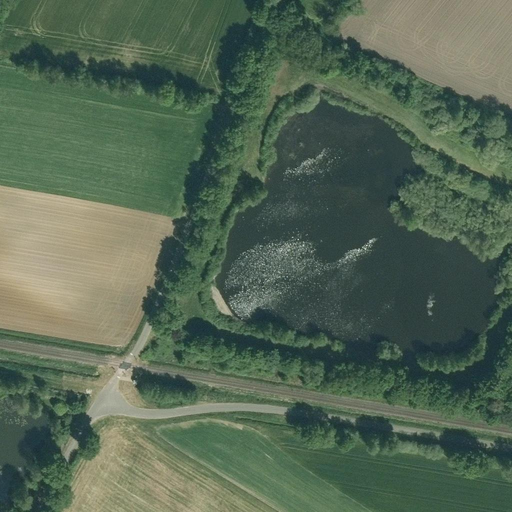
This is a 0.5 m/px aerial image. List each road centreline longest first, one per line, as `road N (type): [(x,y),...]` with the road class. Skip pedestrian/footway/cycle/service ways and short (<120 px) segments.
road 1 (residential): [(279,0),(142,337),(40,511)]
road 2 (track): [(511,453),(269,410),(169,415),(105,398)]
